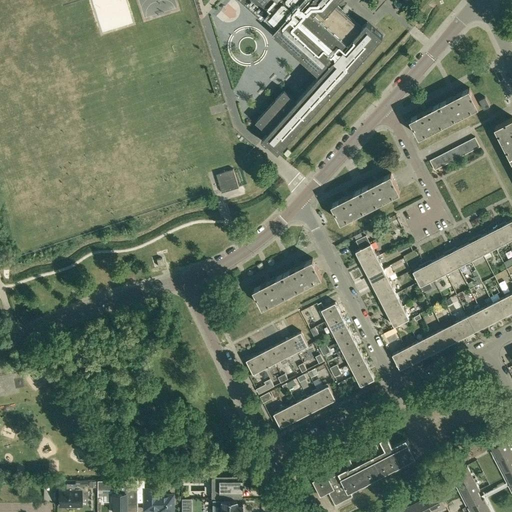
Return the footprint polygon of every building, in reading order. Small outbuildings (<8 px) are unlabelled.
[(241,0),(261,18),(263,16),(276,28),(273,32),(320,74),(297,100),(284,89),(256,121),(268,132),(262,139),(267,144),(268,142),(278,151),(279,151),(303,125),(383,35),(374,28),(368,22),(367,21),(362,27),(338,6),(336,3),(338,0),(241,0)] [(440,103),(449,121),(479,106),(469,87),(440,103)] [(484,109),(490,106),(485,97),(479,100),(484,109)] [(449,121),(440,103),(410,118),(420,137),(449,121)] [(502,140),(510,155),(511,154),(511,117),(495,126),(502,140)] [(471,139),(476,148),(480,146),(475,137),(471,139)] [(476,148),(471,139),(466,141),(471,151),(476,148)] [(462,144),(467,153),(471,151),(466,141),(462,144)] [(467,153),(462,144),(457,146),(462,155),(467,153)] [(462,155),(457,146),(453,148),(457,158),(462,155)] [(448,151),(453,160),(457,158),(453,148),(448,151)] [(443,153),(448,162),(453,160),(448,151),(443,153)] [(443,153),(439,155),(444,165),(448,162),(443,153)] [(439,155),(434,157),(439,167),(444,165),(439,155)] [(439,167),(434,157),(430,160),(435,169),(439,167)] [(223,189),(239,184),(234,166),(217,171),(223,189)] [(362,188),(371,207),(401,191),(391,173),(362,188)] [(341,222),(371,207),(362,188),(332,204),(341,222)] [(496,247),(508,241),(511,248),(511,220),(508,223),(507,221),(494,227),(495,229),(488,232),(496,247)] [(496,247),(488,232),(482,236),(481,233),(469,240),(470,242),(464,245),(472,259),(496,247)] [(366,270),(369,275),(384,268),(367,235),(357,240),(361,248),(356,251),(360,258),(358,258),(365,271),(366,270)] [(446,273),(472,259),(464,245),(458,248),(457,246),(444,253),(445,254),(439,258),(446,273)] [(422,285),(446,273),(439,258),(433,261),(432,259),(419,265),(420,267),(414,270),(422,285)] [(283,274),(292,292),(323,277),(313,259),(283,274)] [(379,295),(382,300),(397,293),(391,280),(398,277),(395,272),(388,276),(384,268),(369,275),(373,283),(371,283),(377,296),(379,295)] [(263,307),(292,292),(283,274),(254,289),(263,307)] [(511,292),(493,303),(500,318),(507,314),(508,316),(511,313),(511,292)] [(410,318),(397,293),(382,300),(386,307),(384,308),(390,320),(392,319),(395,326),(410,318)] [(325,314),(328,320),(341,312),(336,302),(332,304),(329,298),(318,304),(321,310),(323,315),(325,314)] [(494,321),(500,318),(493,303),(468,315),(475,330),(482,327),(483,329),(495,323),(494,321)] [(330,324),(334,331),(347,323),(341,312),(328,320),(326,321),(328,325),(330,324)] [(475,330),(468,315),(443,328),(451,343),(457,340),(458,342),(470,335),(469,333),(475,330)] [(339,342),(352,334),(347,323),(334,331),(332,332),(334,336),(336,335),(339,342)] [(310,329),(314,335),(319,333),(315,326),(310,329)] [(445,346),(451,343),(443,328),(418,341),(426,356),(432,352),(433,354),(445,348),(445,346)] [(302,348),(309,345),(313,343),(309,335),(305,337),(302,331),(291,337),(298,351),(299,353),(303,351),(302,348)] [(342,346),(345,352),(358,344),(352,334),(339,342),(337,343),(339,347),(342,346)] [(291,337),(280,343),(287,356),(288,359),(293,356),(292,354),(298,351),(291,337)] [(426,356),(418,341),(393,354),(401,369),(407,365),(408,367),(420,361),(420,359),(426,356)] [(319,345),(321,350),(328,346),(326,342),(319,345)] [(269,349),(276,362),(277,364),(282,362),(280,360),(287,356),(280,343),(269,349)] [(363,355),(358,344),(345,352),(343,353),(345,358),(347,357),(350,363),(363,355)] [(331,351),(328,346),(321,350),(324,355),(331,351)] [(269,349),(258,354),(265,367),(267,370),(271,367),(270,365),(276,362),(269,349)] [(316,356),(319,363),(324,360),(320,353),(316,356)] [(259,371),(265,367),(258,354),(247,360),(255,375),(260,373),(259,371)] [(353,368),(356,374),(369,367),(363,355),(350,363),(348,364),(351,369),(353,368)] [(299,364),(302,371),(307,369),(303,362),(299,364)] [(330,367),(333,372),(339,368),(337,364),(330,367)] [(375,379),(369,367),(356,374),(354,375),(356,380),(358,379),(362,385),(375,379)] [(308,371),(310,376),(318,372),(316,368),(308,371)] [(342,373),(339,368),(333,372),(335,376),(342,373)] [(297,377),(300,381),(307,378),(305,373),(297,377)] [(274,385),(272,381),(271,378),(264,381),(266,384),(257,388),(260,393),(274,385)] [(345,379),(338,382),(340,387),(347,384),(345,379)] [(319,390),(325,404),(336,399),(328,383),(323,385),(325,387),(319,390)] [(271,391),(274,398),(279,395),(275,388),(271,391)] [(314,410),(325,404),(319,390),(318,388),(313,390),(314,393),(308,396),(314,410)] [(261,396),(264,402),(273,397),(269,391),(261,396)] [(303,415),(314,410),(308,396),(307,394),(302,396),(303,399),(297,402),(303,415)] [(292,421),(303,415),(297,402),(296,400),(291,402),(292,404),(286,407),(292,421)] [(292,421),(286,407),(285,405),(280,408),(281,410),(275,413),(282,427),(292,421)] [(374,438),(351,449),(353,452),(348,455),(345,447),(322,459),(329,472),(313,481),(321,496),(330,491),(332,494),(330,495),(335,504),(353,496),(350,491),(416,457),(406,439),(392,446),(387,436),(380,440),(381,441),(376,443),(374,438)] [(511,448),(507,439),(493,447),(511,484),(511,448)] [(449,453),(456,465),(465,460),(459,448),(449,453)] [(449,471),(456,468),(453,462),(446,465),(449,471)] [(473,511),(492,511),(485,497),(484,498),(479,490),(481,489),(468,464),(453,472),(473,511)] [(236,475),(218,475),(218,485),(211,485),(211,498),(232,498),(232,491),(241,491),(242,491),(242,487),(243,487),(243,483),(242,483),(242,479),(236,479),(236,475)] [(74,505),(81,505),(81,498),(83,496),(88,496),(88,483),(74,483),(74,490),(59,490),(60,505),(66,505),(67,506),(67,507),(68,508),(69,508),(70,508),(71,508),(72,508),(73,508),(73,507),(74,506),(74,505)] [(134,498),(134,486),(120,486),(120,493),(113,493),(113,511),(126,511),(126,503),(130,503),(130,498),(134,498)] [(158,511),(166,511),(173,511),(173,494),(159,494),(159,488),(143,488),(144,509),(158,509),(158,511)] [(431,511),(446,504),(439,489),(394,511),(431,511)] [(242,511),(242,503),(242,504),(236,504),(236,500),(212,500),(212,511),(242,511)]
